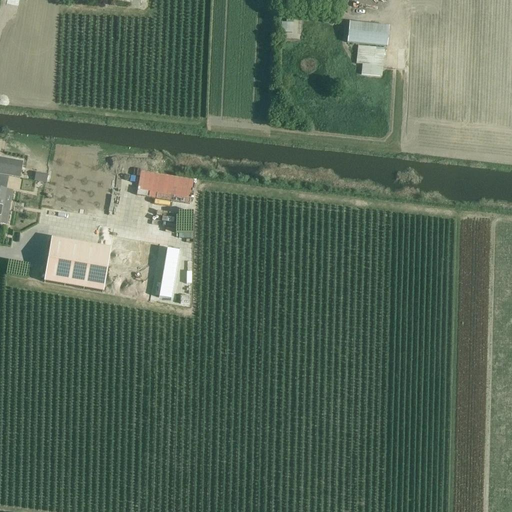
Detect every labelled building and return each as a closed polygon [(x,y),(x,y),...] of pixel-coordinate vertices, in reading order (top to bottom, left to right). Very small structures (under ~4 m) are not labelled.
[(351,0),(350,13),(361,14),(362,0),(351,0)] [(387,47),(389,27),(349,23),(346,43),(387,47)] [(358,47),(356,65),(383,67),(385,49),(358,47)] [(394,100),(401,100),(403,81),(395,81),(394,100)] [(0,175),(8,177),(19,179),(22,163),(0,158),(0,175)] [(35,173),(34,181),(46,183),(47,175),(35,173)] [(6,190),(5,190),(0,189),(0,223),(0,224),(3,211),(9,212),(12,192),(6,190)] [(43,283),(103,293),(111,249),(51,239),(43,283)] [(158,296),(170,298),(178,250),(166,248),(158,296)] [(134,295),(135,282),(119,281),(118,294),(134,295)]
